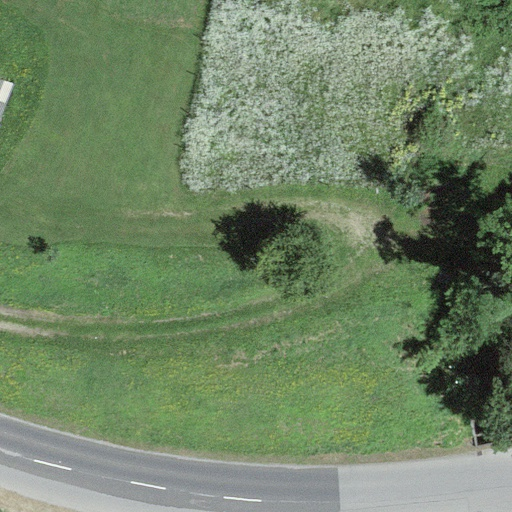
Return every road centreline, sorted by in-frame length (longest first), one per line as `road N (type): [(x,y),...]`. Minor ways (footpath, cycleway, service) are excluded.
road 1 (track): [(0,319),(111,330),(248,315),(511,208)]
road 2 (tertiary): [(511,486),(387,500),(230,500),(0,452)]
